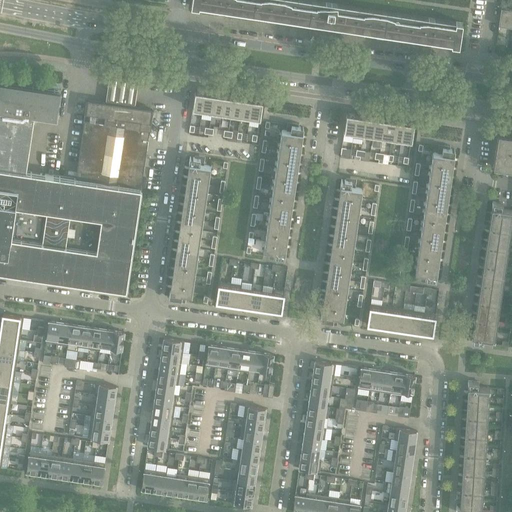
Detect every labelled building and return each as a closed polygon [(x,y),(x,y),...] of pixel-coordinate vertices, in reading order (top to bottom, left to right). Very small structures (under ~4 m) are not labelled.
[(192,0),(191,6),(323,26),(459,46),(463,23),(456,22),(456,24),(434,21),(435,19),(429,18),(428,20),(331,6),(332,3),(326,3),(326,5),(290,0),(192,0)] [(499,25),(511,27),(511,19),(511,10),(506,9),(507,5),(502,4),(499,25)] [(138,79),(109,75),(105,99),(134,103),(138,79)] [(0,271),(126,290),(141,189),(76,179),(26,172),(35,115),(56,118),(60,90),(0,81),(0,109),(1,110),(0,119),(0,271)] [(195,91),(192,111),(202,113),(205,92),(195,91)] [(205,92),(202,113),(212,114),(213,111),(212,111),(215,93),(205,92)] [(215,93),(212,111),(213,111),(221,112),(222,112),(224,95),(215,93)] [(221,112),(221,116),(231,117),(234,96),(224,95),(222,112),(221,112)] [(234,96),(231,117),(240,119),(243,98),(234,96)] [(243,98),(240,119),(250,120),(253,99),(243,98)] [(253,99),(250,120),(259,121),(260,121),(263,100),(253,99)] [(76,177),(76,179),(141,189),(153,110),(134,107),(87,100),(82,140),(80,149),(79,159),(76,177)] [(347,113),(343,134),(344,134),(353,135),(354,135),(354,132),(357,114),(347,113)] [(357,114),(354,132),(363,133),(366,116),(357,114)] [(363,133),(362,137),(363,137),(372,138),(375,117),(366,116),(363,133)] [(375,117),(372,138),(382,139),(385,119),(375,117)] [(385,119),(382,139),(391,141),(395,120),(385,119)] [(395,120),(391,141),(401,142),(404,121),(395,120)] [(404,121),(401,142),(411,144),(414,123),(404,121)] [(285,254),(297,173),(303,134),(304,127),(299,127),(299,124),(292,123),(292,125),(287,125),(287,131),(282,130),(264,250),(271,251),(270,256),(284,259),(285,254)] [(511,169),(511,136),(498,135),(493,167),(511,169)] [(436,274),(448,194),(454,156),(455,150),(450,149),(450,146),(444,145),(443,148),(439,147),(438,153),(433,152),(415,272),(422,273),(421,279),(436,281),(436,274)] [(192,295),(202,226),(211,166),(204,165),(205,159),(190,157),(189,164),(169,297),(175,298),(174,301),(181,302),(181,299),(186,300),(187,294),(192,295)] [(343,317),(353,248),(362,188),(355,187),(356,182),(342,180),(341,181),(341,186),(340,194),(322,313),(321,320),(326,321),(325,324),(332,325),(333,322),(337,322),(338,317),(343,317)] [(494,340),(505,271),(511,220),(511,210),(506,210),(507,204),(493,202),(492,209),(491,216),(473,336),(472,342),(488,345),(489,339),(494,340)] [(227,304),(230,283),(219,281),(216,302),(227,304)] [(238,305),(240,288),(241,284),(230,283),(227,304),(238,305)] [(249,307),(251,290),(240,288),(238,305),(249,307)] [(281,312),(284,291),(274,289),(273,293),(270,310),(281,312)] [(260,309),(262,291),(251,290),(249,307),(260,309)] [(270,310),(273,293),(262,291),(260,309),(270,310)] [(378,326),(381,305),(371,304),(367,324),(378,326)] [(389,328),(392,307),(381,305),(378,326),(389,328)] [(400,329),(403,309),(392,307),(389,328),(400,329)] [(411,331),(414,310),(403,309),(400,329),(411,331)] [(422,333),(425,312),(414,310),(411,331),(422,333)] [(433,334),(436,313),(425,312),(422,333),(433,334)] [(3,315),(1,326),(18,328),(22,329),(24,318),(3,315)] [(57,340),(60,323),(49,321),(46,338),(57,340)] [(68,342),(70,325),(60,323),(57,340),(68,342)] [(79,343),(81,326),(70,325),(68,342),(79,343)] [(0,336),(17,339),(18,328),(1,326),(0,333),(0,336)] [(89,345),(92,328),(81,326),(79,343),(89,345)] [(100,346),(103,329),(92,328),(89,345),(100,346)] [(111,348),(113,331),(103,329),(100,346),(111,348)] [(122,350),(124,332),(113,331),(111,348),(122,350)] [(0,347),(15,350),(17,339),(0,336),(0,347)] [(183,352),(184,341),(164,338),(162,349),(183,352)] [(217,364),(219,346),(209,345),(206,366),(216,367),(217,364)] [(228,365),(230,348),(219,346),(217,364),(228,365)] [(0,358),(14,360),(15,350),(0,347),(0,358)] [(238,370),(241,350),(230,348),(228,365),(227,369),(238,370)] [(181,363),(183,352),(162,349),(160,360),(181,363)] [(250,368),(252,351),(241,350),(238,370),(241,371),(241,367),(250,368)] [(260,370),(263,353),(252,351),(250,368),(260,370)] [(271,375),(274,354),(263,353),(260,370),(260,374),(271,375)] [(0,369),(12,371),(14,360),(0,358),(0,369)] [(180,374),(181,363),(160,360),(159,371),(180,374)] [(331,374),(332,363),(315,361),(313,372),(331,374)] [(369,390),(372,369),(361,367),(358,388),(369,390)] [(0,380),(10,382),(12,371),(0,369),(0,380)] [(380,391),(383,371),(372,369),(369,390),(380,391)] [(178,384),(180,374),(159,371),(157,381),(174,384),(178,384)] [(391,393),(394,372),(383,371),(380,391),(391,393)] [(334,375),(331,374),(313,372),(312,382),(333,385),(334,375)] [(401,395),(405,374),(394,372),(391,393),(401,395)] [(412,396),(415,376),(405,374),(401,395),(412,396)] [(0,391),(9,392),(10,382),(0,380),(0,391)] [(173,395),(174,384),(157,381),(156,392),(173,395)] [(482,509),(486,448),(489,388),(483,388),(483,382),(468,381),(468,388),(460,507),(459,511),(476,511),(476,509),(482,509)] [(331,396),(333,385),(312,382),(310,393),(327,396),(331,396)] [(115,398),(117,387),(99,384),(98,395),(115,398)] [(0,401),(7,403),(9,392),(0,391),(0,401)] [(176,395),(173,395),(156,392),(154,403),(175,406),(176,395)] [(326,406),(327,396),(310,393),(309,404),(326,406)] [(113,409),(115,398),(98,395),(96,406),(113,409)] [(173,417),(175,406),(154,403),(153,414),(173,417)] [(329,407),(326,406),(309,404),(307,415),(324,417),(328,418),(329,407)] [(112,419),(113,409),(96,406),(95,417),(112,419)] [(264,419),(266,409),(245,406),(243,416),(264,419)] [(172,428),(173,417),(153,414),(151,425),(172,428)] [(323,428),(324,417),(307,415),(305,425),(323,428)] [(263,430),(264,419),(243,416),(242,427),(263,430)] [(110,430),(112,419),(95,417),(93,427),(110,430)] [(170,438),(172,428),(151,425),(149,435),(170,438)] [(326,428),(323,428),(305,425),(304,436),(321,439),(325,439),(326,428)] [(108,441),(110,430),(93,427),(91,439),(108,441)] [(261,441),(263,430),(242,427),(240,438),(244,438),(261,441)] [(415,442),(417,431),(407,430),(396,428),(395,439),(398,439),(415,442)] [(169,449),(170,438),(149,435),(148,446),(169,449)] [(319,450),(321,439),(304,436),(302,447),(319,449),(319,450)] [(259,452),(261,441),(244,438),(242,449),(259,452)] [(414,453),(415,442),(398,439),(396,450),(414,453)] [(318,460),(319,450),(319,449),(302,447),(301,458),(318,460)] [(258,463),(259,452),(242,449),(239,449),(237,460),(258,463)] [(412,464),(414,453),(396,450),(393,450),(391,460),(395,461),(412,464)] [(37,474),(40,457),(29,455),(26,473),(37,474)] [(48,476),(51,459),(40,457),(37,474),(48,476)] [(321,461),(318,460),(301,458),(299,468),(299,469),(320,472),(321,461)] [(59,477),(61,460),(51,459),(48,476),(59,477)] [(70,479),(72,462),(61,460),(59,477),(70,479)] [(256,473),(258,463),(237,460),(235,470),(239,471),(256,473)] [(411,474),(412,464),(395,461),(393,472),(411,474)] [(80,481),(83,463),(72,462),(70,479),(80,481)] [(91,482),(93,465),(83,463),(80,481),(91,482)] [(102,484),(105,467),(93,465),(91,482),(102,484)] [(152,491),(156,470),(144,469),(141,490),(152,491)] [(163,493),(166,476),(166,472),(156,470),(152,491),(163,493)] [(255,484),(256,473),(239,471),(237,482),(255,484)] [(409,485),(411,474),(393,472),(392,482),(409,485)] [(185,496),(188,475),(177,474),(176,477),(174,494),(185,496)] [(195,498),(198,477),(188,475),(185,496),(195,498)] [(174,494),(176,477),(166,476),(163,493),(174,494)] [(206,499),(210,478),(198,477),(195,498),(206,499)] [(253,495),(255,484),(237,482),(234,481),(232,492),(253,495)] [(407,496),(409,485),(392,482),(390,493),(407,496)] [(252,505),(253,495),(232,492),(231,503),(251,506),(252,505)] [(314,511),(317,494),(307,493),(306,496),(303,511),(314,511)] [(406,507),(407,496),(390,493),(388,504),(406,507)] [(326,511),(328,496),(317,494),(314,511),(326,511)] [(292,511),(303,511),(306,496),(295,495),(293,511),(292,511)] [(337,511),(339,498),(328,496),(326,511),(337,511)] [(348,511),(350,503),(350,499),(339,498),(337,511),(348,511)] [(359,511),(360,504),(350,503),(348,511),(359,511)]
